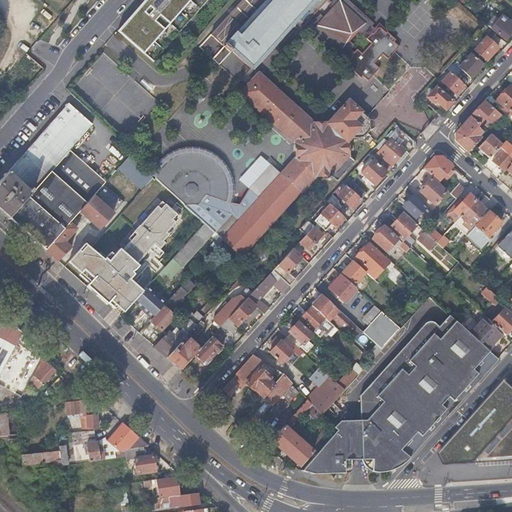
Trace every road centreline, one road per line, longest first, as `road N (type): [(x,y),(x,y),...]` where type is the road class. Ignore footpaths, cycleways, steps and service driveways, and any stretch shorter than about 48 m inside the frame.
road 1 (residential): [(183,415),(437,139)]
road 2 (primary): [(183,415),(0,240)]
road 3 (primary): [(0,269),(176,437)]
road 4 (residential): [(511,357),(388,500)]
road 5 (residential): [(0,139),(116,0)]
road 6 (primary): [(339,499),(284,487),(248,468),(183,415)]
road 7 (primary): [(176,437),(281,511)]
road 8 (primary): [(511,490),(388,500)]
